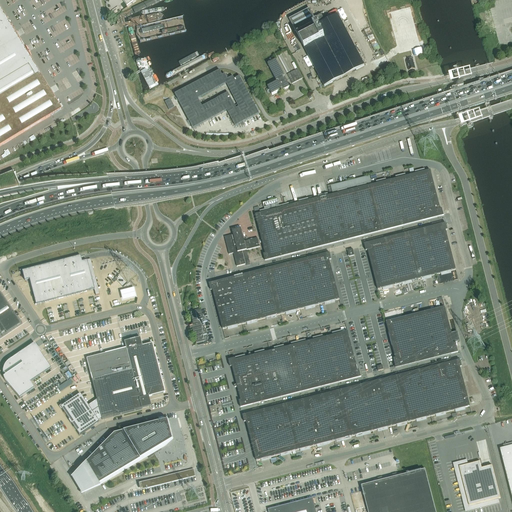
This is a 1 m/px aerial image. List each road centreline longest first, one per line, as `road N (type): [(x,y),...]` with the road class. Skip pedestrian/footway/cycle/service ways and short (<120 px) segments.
road 1 (trunk): [(0,228),(66,205),(233,179),(511,86)]
road 2 (trunk): [(511,77),(239,166),(109,187)]
road 3 (unclassified): [(222,486),(487,416),(489,400),(460,340),(462,291)]
road 4 (unclassified): [(462,291),(468,267),(436,167),(402,161),(335,171),(252,201)]
road 5 (unclassified): [(219,348),(462,291)]
road 6 (unclassified): [(511,365),(464,179),(442,126)]
road 7 (secondary): [(221,196),(442,126)]
road 8 (unclassified): [(43,330),(1,264),(143,233)]
road 9 (unclassified): [(174,408),(102,427),(54,457),(0,384)]
road 10 (unclassified): [(43,330),(142,309),(174,408)]
road 11 (secondary): [(511,65),(390,94),(327,120)]
road 12 (unclassified): [(219,348),(206,260),(252,201)]
road 13 (residential): [(205,69),(237,70),(272,119),(321,102)]
road 14 (secondary): [(327,120),(251,151),(203,154)]
